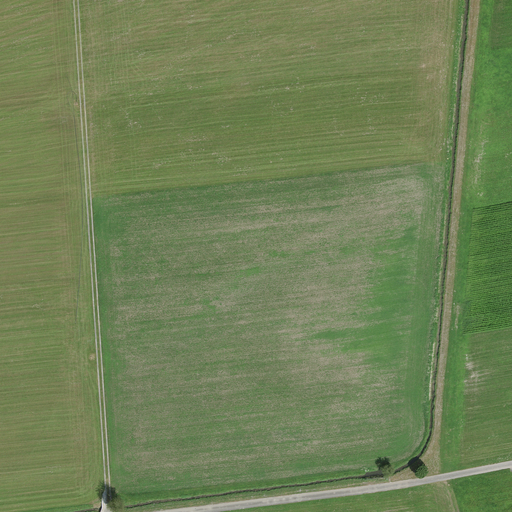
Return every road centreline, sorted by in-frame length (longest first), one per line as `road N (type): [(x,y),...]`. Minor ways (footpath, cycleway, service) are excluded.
road 1 (track): [(108,511),(76,0)]
road 2 (track): [(511,463),(170,511)]
